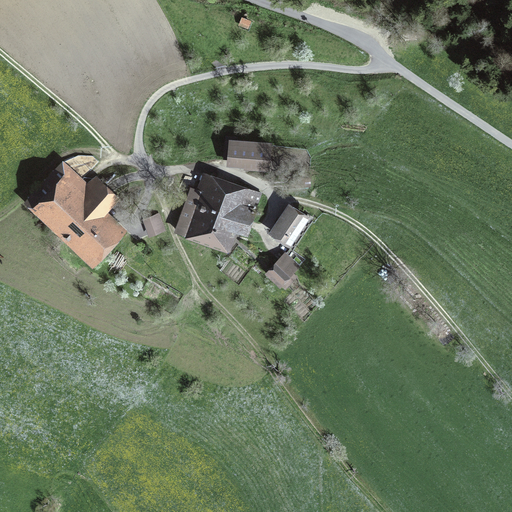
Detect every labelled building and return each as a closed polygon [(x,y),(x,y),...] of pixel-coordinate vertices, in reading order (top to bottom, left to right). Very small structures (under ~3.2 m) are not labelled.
[(242,17),(239,24),(248,27),(251,20),(242,17)] [(267,164),(269,146),(236,143),(236,139),(227,138),(225,160),(267,164)] [(100,215),(116,197),(97,177),(87,185),(63,162),(30,198),(29,207),(67,243),(72,237),(93,258),(117,232),(100,215)] [(177,232),(185,234),(185,232),(231,248),(234,239),(227,236),(230,228),(246,234),(260,193),(206,174),(197,200),(190,198),(177,232)] [(290,249),(298,250),(316,225),(304,217),(290,208),(273,233),(288,244),(286,247),(290,249)] [(159,215),(145,219),(150,234),(164,229),(159,215)] [(285,254),(269,271),(286,288),(296,277),(292,274),(308,257),(298,250),(290,249),(285,254)] [(137,312),(131,309),(128,314),(134,318),(137,312)]
